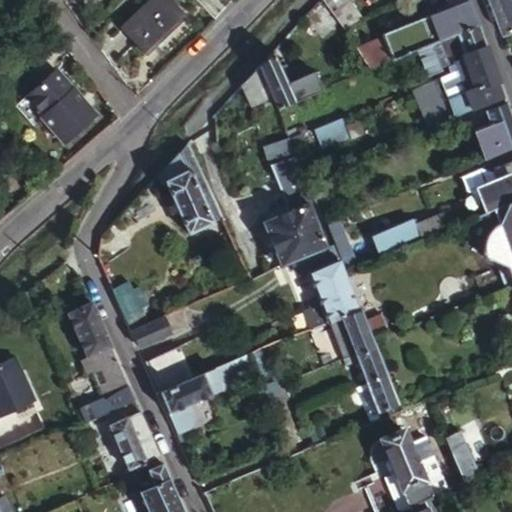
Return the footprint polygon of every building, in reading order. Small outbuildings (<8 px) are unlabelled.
[(146,54),(185,17),(168,0),(150,0),(121,28),(146,54)] [(335,25),(335,24),(317,0),(314,0),(299,17),(310,37),(335,25)] [(358,15),(346,0),(317,0),(335,24),(358,15)] [(415,53),(478,28),(468,0),(448,0),(452,9),(383,37),(393,62),(415,53)] [(511,0),(491,0),(506,39),(511,36),(511,0)] [(450,63),(486,49),(478,28),(415,53),(426,81),(442,74),(439,67),(450,63)] [(353,49),(369,71),(381,67),(393,62),(383,37),(353,49)] [(412,87),(428,128),(505,98),(486,49),(450,63),(439,67),(442,74),(426,81),(412,87)] [(282,82),(269,50),(254,67),(272,101),(276,109),(322,91),(313,70),(282,82)] [(249,110),(272,101),(254,67),(238,84),(249,110)] [(81,101),(54,69),(23,95),(41,116),(39,117),(61,143),(93,115),(85,106),(83,108),(78,103),(81,101)] [(477,148),(484,164),(511,153),(511,117),(507,104),(482,114),(493,142),(477,148)] [(317,150),(345,139),(338,121),(309,133),(317,150)] [(295,135),(287,139),(290,145),(292,150),(300,147),(295,135)] [(219,219),(185,143),(152,179),(155,186),(162,183),(185,233),(219,219)] [(298,166),(292,150),(290,145),(264,155),(272,177),(298,166)] [(299,169),(303,179),(318,173),(314,163),(299,169)] [(492,211),(507,205),(511,202),(511,163),(494,171),(497,180),(475,188),(484,214),(492,211)] [(316,255),(332,249),(322,225),(310,195),(303,179),(299,169),(298,166),(272,177),(287,217),(263,226),(281,270),(290,266),(316,255)] [(333,221),(321,192),(310,195),(322,225),(333,221)] [(511,202),(507,205),(492,211),(498,223),(495,225),(491,230),(488,236),(485,241),(484,247),(484,256),(506,266),(511,279),(511,202)] [(456,211),(414,227),(419,237),(461,220),(456,211)] [(332,249),(342,272),(352,268),(333,221),(322,225),(332,249)] [(409,223),(366,240),(373,257),(419,237),(414,227),(409,223)] [(350,293),(342,272),(332,249),(316,255),(321,266),(305,274),(306,277),(315,300),(309,302),(305,309),(307,313),(300,317),(306,333),(325,326),(359,313),(357,307),(350,293)] [(316,255),(290,266),(295,277),(296,278),(301,279),(306,277),(305,274),(321,266),(316,255)] [(128,279),(112,286),(132,331),(134,330),(148,325),(128,279)] [(109,412),(137,401),(88,292),(71,299),(72,312),(107,394),(103,396),(109,412)] [(438,317),(460,308),(455,297),(434,305),(438,317)] [(357,307),(359,313),(362,321),(378,315),(372,301),(357,307)] [(359,313),(325,326),(340,362),(374,347),(372,343),(371,340),(362,321),(359,313)] [(362,321),(371,340),(385,333),(378,315),(362,321)] [(171,334),(165,317),(148,325),(134,330),(142,346),(171,334)] [(374,347),(340,362),(342,368),(356,363),(365,385),(387,376),(374,347)] [(160,391),(191,378),(179,349),(148,361),(160,391)] [(249,355),(233,362),(240,377),(212,389),(214,397),(226,393),(230,394),(260,382),(249,355)] [(0,419),(35,405),(16,359),(0,366),(0,419)] [(191,378),(160,391),(159,391),(169,415),(214,397),(212,389),(240,377),(233,362),(191,378)] [(381,421),(403,412),(387,376),(365,385),(375,408),(364,412),(370,425),(381,421)] [(375,408),(365,385),(355,389),(364,412),(375,408)] [(268,386),(262,388),(267,400),(279,395),(276,389),(270,391),(268,386)] [(81,423),(109,412),(103,396),(75,407),(81,423)] [(282,405),(271,409),(280,431),(291,425),(282,405)] [(157,460),(162,458),(147,423),(141,411),(109,425),(127,468),(155,457),(157,460)] [(381,421),(370,425),(373,433),(383,428),(381,421)] [(298,442),(291,425),(280,431),(287,449),(296,445),(298,442)] [(404,511),(438,497),(448,492),(425,438),(409,445),(403,432),(379,443),(387,462),(393,476),(388,479),(358,492),(366,511),(404,511)] [(460,435),(444,441),(463,485),(478,478),(460,435)] [(186,511),(164,462),(148,469),(153,482),(137,491),(146,511),(186,511)] [(393,476),(387,462),(383,468),(388,479),(393,476)] [(444,511),(438,497),(404,511),(444,511)]
